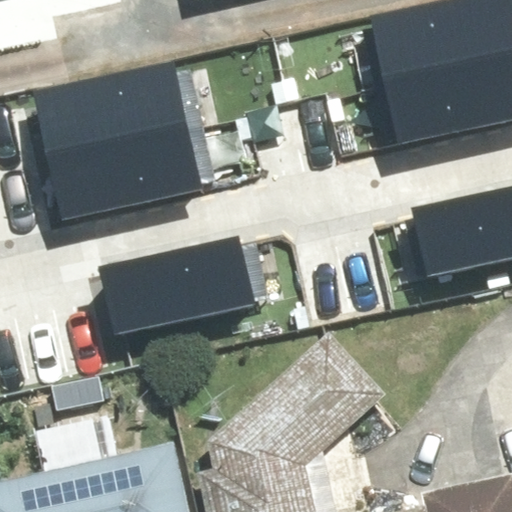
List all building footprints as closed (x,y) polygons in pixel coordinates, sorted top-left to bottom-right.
[(189,0),(192,11),(243,0),(189,0)] [(511,0),(488,0),(361,29),(389,152),(511,124),(511,0)] [(202,71),(48,106),(76,230),(230,194),(202,71)] [(511,189),(414,208),(428,284),(511,268),(511,189)] [(272,241),(116,271),(131,348),(286,317),(272,241)] [(418,511),(335,511),(324,458),(387,401),(329,336),(205,447),(198,478),(205,511),(511,511),(511,478),(420,499),(423,511),(418,511)] [(188,511),(174,448),(0,488),(0,511),(188,511)]
